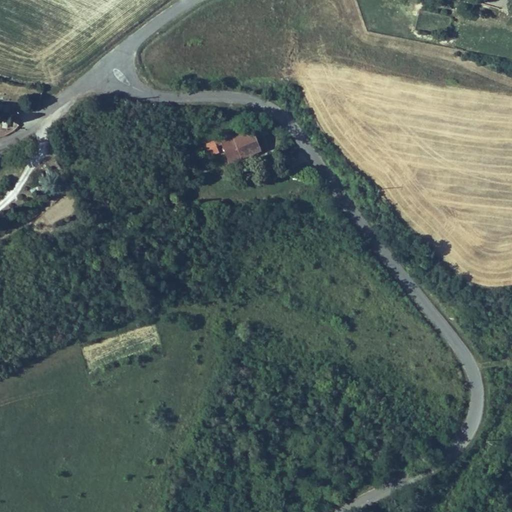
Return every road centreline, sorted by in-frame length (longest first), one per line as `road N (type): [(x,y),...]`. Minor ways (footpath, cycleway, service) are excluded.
road 1 (tertiary): [(166,96),(247,99),(278,113),(472,372),(476,403),(466,435),(432,466),(342,511)]
road 2 (unclassified): [(96,72),(0,143)]
